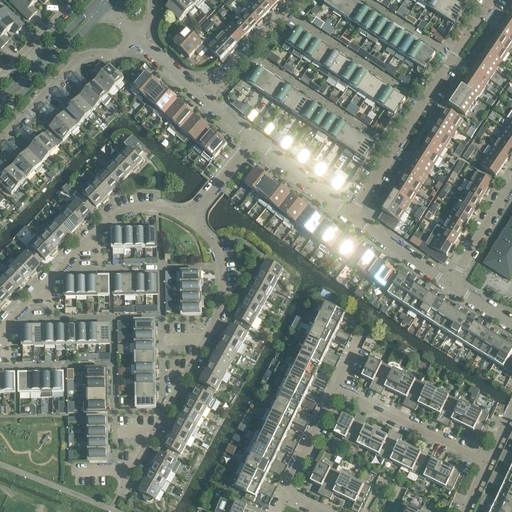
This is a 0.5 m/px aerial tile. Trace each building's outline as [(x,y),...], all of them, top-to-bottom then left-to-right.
[(36,4),(31,0),(12,0),(10,3),(29,21),(37,12),(34,10),(33,10),(31,8),(36,4)] [(187,14),(172,0),(165,0),(170,4),(166,9),(180,22),(187,14)] [(172,0),(187,14),(188,13),(191,14),(195,9),(194,7),(195,6),(188,0),(172,0)] [(188,0),(195,6),(198,9),(205,1),(204,0),(188,0)] [(266,0),(253,0),(252,2),(266,15),(271,10),(273,12),(275,9),(266,0)] [(266,0),(275,9),(278,6),(276,4),(280,0),(266,0)] [(327,0),(324,4),(325,5),(321,10),(322,10),(325,12),(327,11),(329,10),(330,8),(334,11),(340,0),(327,0)] [(340,0),(334,11),(343,17),(353,0),(340,0)] [(356,0),(353,0),(343,17),(352,23),(362,6),(356,3),(358,1),(356,0)] [(391,2),(387,0),(384,0),(382,4),(387,8),(391,2)] [(431,0),(427,7),(436,13),(444,0),(431,0)] [(444,0),(436,13),(445,19),(457,1),(455,0),(453,0),(453,1),(451,0),(444,0)] [(392,1),(388,8),(396,13),(400,6),(392,1)] [(447,27),(451,30),(454,25),(465,9),(459,5),(460,3),(457,1),(445,19),(449,21),(447,23),(447,25),(447,27)] [(252,2),(245,9),(260,24),(263,22),(261,20),(266,15),(252,2)] [(312,12),(317,15),(320,8),(315,5),(312,12)] [(362,6),(352,23),(361,28),(373,10),(370,8),(368,10),(362,6)] [(0,12),(0,25),(8,33),(12,28),(13,30),(13,32),(16,34),(24,26),(5,7),(0,12)] [(218,12),(218,13),(223,18),(226,15),(221,9),(218,12)] [(245,9),(237,17),(251,30),(256,25),(258,27),(260,24),(245,9)] [(367,38),(381,18),(375,14),(376,12),(373,10),(361,28),(358,32),(367,38)] [(237,17),(230,25),(245,40),(248,37),(246,36),(251,30),(237,17)] [(316,18),(312,24),(320,29),(324,24),(316,18)] [(376,45),(379,40),(391,22),(388,20),(387,22),(381,18),(367,38),(367,39),(376,45)] [(391,22),(379,40),(388,46),(399,30),(393,26),(394,24),(391,22)] [(424,32),(426,27),(428,25),(424,23),(421,23),(418,28),(424,32)] [(325,24),(321,30),(330,35),(333,30),(325,24)] [(511,29),(504,24),(498,33),(511,42),(511,29)] [(8,33),(0,25),(0,48),(1,50),(9,41),(7,39),(5,39),(3,37),(8,33)] [(230,25),(222,33),(238,48),(238,47),(236,45),(241,41),(243,43),(245,40),(230,25)] [(286,44),(282,49),(284,50),(286,51),(288,50),(290,49),(291,47),(295,50),(307,32),(304,30),(303,32),(296,28),(286,44)] [(180,52),(195,37),(186,29),(173,43),(179,48),(177,50),(180,52)] [(399,30),(388,46),(397,52),(409,34),(406,32),(405,34),(399,30)] [(304,56),(315,40),(309,36),(310,34),(307,32),(295,50),(292,54),(301,60),(304,56)] [(222,33),(215,40),(230,55),(238,48),(222,33)] [(511,42),(498,33),(492,42),(508,53),(511,46),(511,42)] [(340,41),(339,42),(348,47),(351,43),(353,40),(344,34),(341,38),(340,41)] [(409,34),(397,52),(406,58),(417,42),(411,38),(412,36),(409,34)] [(189,59),(195,52),(199,56),(208,47),(203,41),(201,43),(195,37),(180,52),(182,55),(184,53),(189,59)] [(215,40),(207,49),(222,64),(222,63),(230,55),(215,40)] [(315,40),(304,56),(313,62),(325,44),(322,42),(321,44),(315,40)] [(417,42),(406,58),(415,64),(427,46),(424,44),(423,46),(417,42)] [(492,42),(486,51),(502,62),(508,53),(492,42)] [(356,46),(351,43),(348,47),(357,53),(360,49),(360,48),(356,46)] [(325,44),(313,62),(322,68),(333,52),(327,48),(328,46),(325,44)] [(427,46),(415,64),(419,67),(418,68),(417,70),(418,72),(421,75),(424,70),(425,70),(435,54),(429,50),(430,48),(427,46)] [(357,53),(365,59),(369,54),(360,49),(357,53)] [(486,51),(480,60),(496,71),(502,62),(486,51)] [(322,68),(319,72),(328,78),(331,74),(343,56),(340,54),(339,56),(333,52),(322,68)] [(271,62),(275,56),(270,53),(266,58),(271,62)] [(375,66),(379,61),(373,57),(369,55),(366,59),(375,66)] [(331,74),(328,78),(337,84),(340,79),(350,63),(345,60),(346,58),(343,56),(331,74)] [(480,60),(474,69),(490,80),(496,71),(480,60)] [(379,61),(375,66),(384,71),(387,67),(383,64),(379,61)] [(340,79),(337,84),(346,90),(349,86),(361,68),(358,66),(357,68),(351,64),(350,63),(340,79)] [(99,65),(96,68),(116,88),(124,80),(123,78),(123,77),(123,76),(123,75),(122,74),(121,74),(120,73),(119,73),(118,74),(110,66),(106,71),(99,65)] [(259,65),(257,67),(248,81),(244,79),(234,90),(240,94),(244,88),(245,89),(248,90),(250,89),(251,88),(252,87),(256,89),(267,73),(261,69),(262,67),(259,65)] [(283,70),(292,75),(294,71),(286,65),(283,70)] [(99,78),(95,82),(109,95),(116,88),(96,68),(92,72),(99,78)] [(349,86),(358,92),(369,76),(363,72),(364,70),(361,68),(349,86)] [(484,89),(487,84),(490,80),(474,69),(468,78),(484,89)] [(388,74),(394,78),(397,74),(390,70),(388,74)] [(141,72),(129,85),(141,95),(155,78),(152,76),(151,78),(145,73),(143,75),(141,72)] [(267,73),(256,89),(265,95),(277,77),(274,75),(273,77),(267,73)] [(402,74),(398,80),(403,83),(406,78),(402,74)] [(358,92),(367,98),(379,79),(376,77),(375,79),(369,76),(358,92)] [(265,95),(274,101),(285,85),(279,81),(280,79),(277,77),(265,95)] [(146,105),(161,87),(156,83),(158,81),(155,78),(141,95),(137,99),(145,106),(146,105)] [(406,78),(403,83),(407,86),(411,81),(406,78)] [(468,78),(462,87),(478,98),(484,89),(468,78)] [(379,79),(367,98),(376,104),(387,87),(381,83),(382,81),(379,79)] [(112,99),(109,95),(95,82),(91,86),(85,80),(81,84),(101,103),(105,107),(112,99)] [(312,83),(309,87),(318,93),(319,91),(321,88),(313,82),(312,83)] [(81,84),(77,87),(84,94),(80,98),(94,111),(101,103),(81,84)] [(274,101),(283,107),(295,89),(292,87),(291,89),(285,85),(274,101)] [(322,87),(321,88),(319,91),(324,94),(328,88),(323,85),(322,87)] [(154,112),(157,109),(171,93),(168,90),(167,92),(161,87),(146,105),(154,112)] [(376,104),(385,109),(397,91),(394,89),(393,91),(387,87),(376,104)] [(454,95),(472,107),(478,98),(462,87),(456,96),(454,95)] [(283,107),(292,113),(303,97),(297,93),(298,91),(295,89),(283,107)] [(397,91),(385,109),(389,112),(388,113),(387,115),(388,118),(391,120),(391,121),(395,116),(405,100),(399,95),(400,93),(397,91)] [(171,93),(157,109),(161,113),(157,117),(161,121),(165,116),(178,102),(172,97),(174,95),(171,93)] [(337,103),(338,103),(340,100),(332,95),(329,100),(336,104),(337,103)] [(472,107),(454,95),(447,104),(465,116),(472,107)] [(69,96),(66,99),(86,119),(94,111),(80,98),(76,102),(69,96)] [(292,113),(301,119),(313,101),(310,99),(309,101),(303,97),(292,113)] [(86,119),(66,99),(62,103),(69,109),(65,113),(79,126),(86,119)] [(237,101),(234,105),(241,110),(244,106),(237,101)] [(301,119),(310,125),(321,109),(315,105),(316,103),(313,101),(301,119)] [(173,123),(188,107),(185,105),(183,106),(178,102),(165,116),(173,123)] [(169,128),(177,135),(194,116),(189,111),(190,110),(188,107),(173,123),(169,128)] [(248,119),(254,111),(250,108),(248,111),(244,108),(240,113),(244,116),(248,119)] [(310,125),(319,131),(331,113),(328,111),(327,113),(321,109),(310,125)] [(440,116),(438,118),(457,130),(463,121),(446,110),(442,117),(440,116)] [(54,111),(51,115),(71,134),(79,126),(65,113),(61,117),(54,111)] [(259,115),(254,111),(248,119),(256,126),(259,121),(256,118),(259,115)] [(325,142),(328,137),(339,121),(333,117),(334,115),(331,113),(319,131),(316,136),(325,142)] [(359,119),(364,122),(368,117),(363,114),(359,119)] [(71,134),(51,115),(47,118),(54,125),(49,129),(50,129),(44,135),(50,142),(56,136),(63,142),(71,134)] [(177,135),(176,137),(184,144),(190,138),(204,121),(201,119),(199,121),(194,116),(177,135)] [(368,117),(364,122),(370,126),(373,121),(368,117)] [(438,123),(435,129),(451,139),(457,130),(438,118),(436,122),(438,123)] [(198,145),(210,130),(205,126),(206,124),(204,121),(190,138),(198,145)] [(265,124),(261,121),(257,126),(261,130),(265,124)] [(328,137),(337,143),(349,125),(346,123),(345,125),(339,121),(328,137)] [(337,143),(346,149),(357,133),(351,129),(352,127),(349,125),(337,143)] [(385,130),(379,126),(376,131),(382,134),(385,130)] [(481,127),(477,137),(482,139),(486,129),(481,127)] [(429,134),(427,137),(445,148),(451,139),(435,129),(431,135),(429,134)] [(202,156),(220,136),(217,133),(216,135),(210,130),(198,145),(194,149),(202,156)] [(511,135),(505,130),(498,139),(511,148),(511,135)] [(282,138),(275,131),(270,136),(278,143),(282,138)] [(33,133),(29,137),(50,156),(57,148),(63,142),(56,136),(50,142),(44,135),(39,139),(33,133)] [(346,149),(355,155),(367,137),(364,135),(363,137),(357,133),(346,149)] [(214,159),(223,150),(227,145),(221,140),(223,138),(220,136),(202,156),(210,164),(214,159)] [(50,156),(29,137),(26,141),(32,147),(28,151),(42,164),(50,156)] [(352,160),(361,166),(362,166),(365,161),(376,145),(369,141),(370,139),(367,137),(355,155),(356,155),(352,160)] [(427,141),(423,147),(440,157),(445,148),(427,137),(425,140),(427,141)] [(511,148),(498,139),(492,148),(508,159),(511,153),(511,148)] [(291,153),(290,154),(294,157),(299,150),(295,147),(294,149),(291,153)] [(417,152),(415,155),(434,167),(440,157),(423,147),(419,153),(417,152)] [(143,162),(129,148),(121,156),(136,172),(139,169),(137,167),(143,162)] [(301,148),(296,156),(304,162),(310,155),(301,148)] [(492,148),(486,157),(502,168),(508,159),(492,148)] [(18,149),(14,153),(35,172),(42,164),(28,151),(24,155),(18,149)] [(35,172),(14,153),(11,156),(17,162),(13,166),(27,180),(35,172)] [(463,158),(468,161),(471,156),(466,153),(463,158)] [(415,160),(412,166),(428,176),(434,167),(415,155),(413,158),(415,160)] [(121,156),(113,164),(127,178),(132,173),(134,174),(136,172),(121,156)] [(502,168),(486,157),(480,166),(496,177),(502,168)] [(304,163),(309,167),(312,162),(307,158),(304,163)] [(453,173),(457,175),(465,163),(461,161),(453,173)] [(316,173),(322,165),(318,162),(316,165),(312,162),(309,167),(313,169),(312,170),(316,173)] [(3,164),(0,167),(0,168),(20,188),(27,180),(13,166),(9,171),(3,164)] [(127,178),(113,164),(106,172),(121,187),(124,184),(122,183),(127,178)] [(327,169),(322,165),(316,173),(321,177),(327,169)] [(406,170),(404,174),(422,185),(428,176),(412,166),(408,172),(406,170)] [(20,188),(0,168),(0,175),(2,178),(0,180),(0,184),(12,196),(20,188)] [(256,169),(252,174),(244,184),(253,191),(267,174),(264,171),(262,173),(256,169)] [(106,172),(98,180),(112,193),(117,188),(119,190),(121,187),(106,172)] [(325,180),(329,183),(335,175),(331,172),(325,180)] [(457,175),(453,173),(448,181),(452,184),(458,175),(457,175)] [(476,173),(470,183),(488,194),(490,191),(488,189),(492,183),(476,173)] [(267,174),(253,191),(262,197),(274,182),(268,178),(269,176),(267,174)] [(404,178),(400,184),(416,194),(422,185),(404,174),(402,177),(404,178)] [(441,175),(437,181),(439,183),(442,185),(446,179),(441,175)] [(112,193),(98,180),(91,187),(106,203),(109,200),(107,198),(112,193)] [(274,182),(262,197),(258,202),(267,209),(284,187),(281,185),(279,187),(274,182)] [(344,182),(338,190),(340,190),(340,191),(344,190),(347,188),(348,185),(344,182)] [(464,192),(480,202),(484,196),(486,197),(488,194),(470,183),(464,192)] [(76,194),(81,199),(92,210),(95,207),(96,209),(102,203),(104,205),(106,203),(91,187),(87,184),(82,190),(81,189),(80,189),(80,190),(79,190),(76,194)] [(416,194),(400,184),(396,190),(394,189),(392,192),(411,203),(416,194)] [(442,191),(447,194),(450,189),(444,186),(442,191)] [(284,187),(267,209),(275,215),(291,196),(285,191),(286,189),(284,187)] [(454,198),(458,201),(477,212),(479,209),(477,208),(480,202),(464,192),(459,189),(454,198)] [(447,194),(442,191),(438,196),(444,200),(447,194)] [(392,192),(387,201),(405,212),(411,203),(392,192)] [(291,196),(275,215),(284,222),(301,200),(298,198),(296,200),(291,196)] [(81,199),(78,201),(70,209),(85,224),(88,221),(86,220),(91,214),(90,213),(92,210),(81,199)] [(301,200),(284,222),(292,229),(296,224),(308,209),(302,204),(304,203),(301,200)] [(405,212),(387,201),(381,211),(391,217),(386,225),(394,232),(401,222),(399,221),(405,212)] [(453,210),(469,220),(473,214),(475,215),(477,212),(458,201),(453,210)] [(434,204),(430,209),(436,213),(439,207),(434,204)] [(70,209),(62,217),(76,230),(81,225),(83,227),(85,224),(70,209)] [(313,213),(308,209),(296,224),(304,231),(318,214),(315,211),(313,213)] [(453,210),(447,220),(466,231),(468,228),(466,226),(469,220),(453,210)] [(318,214),(304,231),(313,238),(325,222),(319,218),(321,216),(318,214)] [(76,230),(62,217),(55,224),(70,239),(73,237),(71,235),(76,230)] [(511,219),(491,252),(484,265),(511,281),(511,279),(511,219)] [(442,229),(458,239),(462,233),(464,234),(466,231),(447,220),(442,229)] [(325,222),(313,238),(322,244),(323,244),(335,227),(332,224),(330,227),(325,222)] [(55,224),(47,232),(61,245),(66,240),(68,242),(70,239),(55,224)] [(437,226),(431,235),(455,249),(457,246),(454,245),(458,239),(442,229),(437,226)] [(134,230),(135,249),(146,249),(145,227),(142,227),(142,230),(134,230)] [(149,227),(145,227),(146,249),(157,249),(157,229),(149,230),(149,227)] [(322,244),(319,249),(328,255),(331,250),(342,235),(337,231),(338,229),(335,227),(323,244),(322,244)] [(112,230),(112,231),(113,249),(124,249),(124,228),(120,228),(120,230),(112,230)] [(127,228),(124,228),(124,249),(135,249),(134,230),(127,230),(127,228)] [(61,245),(47,232),(40,240),(55,255),(58,252),(56,251),(61,245)] [(342,235),(331,250),(340,257),(353,239),(350,237),(348,239),(342,235)] [(420,250),(432,258),(436,251),(447,258),(451,251),(453,252),(455,249),(431,235),(427,242),(425,241),(420,250)] [(25,246),(29,250),(41,262),(44,260),(45,261),(51,256),(52,257),(55,255),(40,240),(35,236),(25,246)] [(410,243),(417,248),(420,244),(412,238),(410,243)] [(340,257),(349,263),(360,247),(354,243),(356,241),(353,239),(340,257)] [(360,247),(349,263),(358,269),(370,252),(367,250),(366,252),(360,247)] [(29,250),(27,253),(19,261),(34,276),(37,274),(35,272),(40,266),(39,265),(41,262),(29,250)] [(358,269),(366,276),(378,260),(372,256),(373,254),(370,252),(358,269)] [(378,260),(366,276),(375,282),(388,264),(385,262),(383,264),(378,260)] [(19,261),(11,269),(25,282),(30,277),(32,279),(34,276),(19,261)] [(261,267),(259,270),(278,280),(283,271),(267,261),(263,268),(261,267)] [(391,266),(388,264),(375,282),(384,288),(396,273),(389,268),(391,266)] [(25,282),(11,269),(4,277),(19,292),(22,289),(20,287),(25,282)] [(278,280),(259,270),(257,273),(259,275),(256,281),(273,290),(278,280)] [(405,270),(388,295),(396,300),(408,281),(405,279),(409,273),(405,270)] [(181,272),(181,284),(203,283),(203,280),(201,280),(201,272),(181,272)] [(135,277),(136,296),(146,296),(146,274),(142,274),(142,277),(135,277)] [(150,274),(146,274),(146,296),(158,296),(158,277),(150,277),(150,274)] [(87,278),(87,297),(98,297),(98,275),(94,275),(94,278),(87,278)] [(101,275),(98,275),(98,297),(109,297),(109,278),(101,278),(101,275)] [(121,277),(113,277),(113,297),(125,296),(124,275),(121,275),(121,277)] [(128,275),(124,275),(125,296),(136,296),(135,277),(128,277),(128,275)] [(408,281),(396,300),(403,305),(416,286),(412,284),(416,278),(412,275),(408,281)] [(65,297),(76,297),(76,276),(72,276),(72,278),(65,278),(65,297)] [(80,276),(76,276),(76,297),(87,297),(87,278),(80,278),(80,276)] [(4,277),(0,280),(0,288),(10,298),(15,293),(17,294),(19,292),(4,277)] [(250,286),(249,289),(267,299),(273,290),(256,281),(252,287),(250,286)] [(203,283),(181,284),(182,294),(201,294),(201,287),(203,287),(203,283)] [(423,291),(416,286),(403,305),(411,310),(423,291)] [(0,288),(0,303),(4,307),(7,305),(5,303),(10,298),(0,288)] [(267,299),(249,289),(247,292),(249,293),(246,300),(262,309),(267,299)] [(431,296),(418,315),(426,320),(438,301),(435,299),(439,293),(435,290),(430,296),(431,296)] [(411,310),(418,315),(431,296),(430,296),(423,291),(411,310)] [(201,294),(182,294),(182,305),(204,305),(203,301),(201,301),(201,294)] [(442,295),(438,301),(426,320),(433,325),(445,306),(442,304),(446,297),(442,295)] [(240,305),(238,308),(257,318),(262,309),(246,300),(242,306),(240,305)] [(326,304),(320,316),(340,325),(343,320),(347,322),(356,327),(359,321),(350,316),(326,304)] [(204,305),(182,305),(182,317),(201,316),(201,309),(204,309),(204,305)] [(453,311),(441,330),(449,335),(461,316),(457,313),(461,307),(457,305),(453,311)] [(433,325),(441,330),(453,311),(445,306),(433,325)] [(245,329),(247,326),(251,328),(257,318),(238,308),(236,311),(238,312),(235,319),(237,320),(235,323),(245,329)] [(461,316),(449,335),(456,340),(468,321),(465,318),(468,312),(464,309),(461,316)] [(468,321),(456,340),(464,345),(476,325),(472,323),(476,317),(472,314),(468,321)] [(340,338),(342,333),(338,331),(340,325),(320,316),(315,326),(340,338)] [(476,325),(464,345),(472,349),(484,330),(480,328),(484,322),(480,319),(476,325)] [(135,322),(135,333),(157,333),(157,329),(154,329),(154,321),(135,322)] [(225,331),(224,334),(242,344),(248,334),(244,332),(245,329),(235,323),(233,326),(231,325),(228,332),(225,331)] [(73,327),(66,327),(66,346),(66,351),(77,351),(77,346),(77,324),(73,324),(73,327)] [(77,324),(77,346),(88,346),(88,326),(81,327),(80,324),(77,324)] [(95,326),(88,326),(88,346),(99,345),(98,324),(95,324),(95,326)] [(98,324),(99,345),(110,345),(110,326),(102,326),(102,324),(98,324)] [(484,330),(472,349),(479,354),(491,335),(487,332),(491,326),(487,324),(484,330)] [(22,328),(22,329),(23,347),(34,347),(34,325),(30,325),(30,327),(22,328)] [(37,325),(34,325),(34,347),(45,346),(44,327),(37,327),(37,325)] [(52,327),(44,327),(45,346),(56,346),(55,325),(52,325),(52,327)] [(55,325),(56,346),(66,346),(66,327),(59,327),(59,325),(55,325)] [(315,326),(310,337),(330,347),(332,342),(337,344),(340,338),(315,326)] [(491,335),(479,354),(487,359),(499,339),(495,337),(499,331),(495,329),(491,335)] [(135,333),(135,344),(155,343),(154,336),(157,336),(157,333),(135,333)] [(237,354),(242,344),(224,334),(222,337),(224,338),(221,345),(237,354)] [(330,347),(310,337),(304,348),(329,360),(332,355),(327,352),(330,347)] [(487,359),(495,363),(507,344),(499,339),(487,359)] [(135,344),(136,355),(157,354),(157,350),(155,350),(155,343),(135,344)] [(511,347),(507,344),(495,363),(511,373),(511,368),(511,366),(511,347)] [(215,350),(213,353),(232,363),(237,354),(221,345),(217,351),(215,350)] [(304,348),(299,359),(319,369),(322,363),(326,365),(329,360),(304,348)] [(227,373),(232,363),(213,353),(211,356),(214,357),(210,363),(227,373)] [(136,355),(136,365),(155,365),(155,358),(157,358),(157,354),(136,355)] [(319,369),(299,359),(294,370),(318,381),(321,376),(317,374),(319,369)] [(376,393),(388,367),(381,363),(380,364),(370,360),(362,378),(373,383),(369,389),(376,393)] [(204,369),(203,372),(222,382),(227,373),(210,363),(207,370),(204,369)] [(136,365),(136,376),(158,376),(158,372),(155,372),(155,365),(136,365)] [(395,394),(404,376),(395,372),(396,370),(388,367),(376,393),(382,395),(385,389),(395,394)] [(87,381),(109,381),(109,377),(107,377),(107,369),(87,370),(87,381)] [(294,370),(289,380),(309,390),(311,385),(316,387),(318,381),(294,370)] [(31,394),(30,372),(27,372),(27,375),(19,375),(19,394),(31,394)] [(41,394),(41,375),(34,375),(34,372),(30,372),(31,394),(41,394)] [(41,394),(41,398),(52,398),(52,393),(52,394),(52,372),(48,372),(48,374),(41,375),(41,394)] [(64,393),(63,374),(56,374),(56,372),(52,372),(52,394),(64,393)] [(214,395),(216,392),(222,382),(203,372),(201,375),(203,376),(199,383),(203,385),(202,388),(214,395)] [(15,394),(15,375),(7,375),(7,373),(3,373),(4,394),(15,394)] [(136,376),(136,387),(155,387),(155,379),(158,379),(158,376),(136,376)] [(409,409),(422,383),(414,379),(413,381),(404,376),(395,394),(406,399),(403,406),(409,409)] [(309,390),(289,380),(283,391),(308,403),(311,398),(306,395),(309,390)] [(88,392),(107,391),(107,384),(109,384),(109,381),(87,381),(88,392)] [(422,383),(409,409),(415,412),(418,405),(429,410),(438,392),(429,388),(429,387),(422,383)] [(136,387),(136,398),(158,397),(158,394),(155,394),(155,387),(136,387)] [(190,395),(188,398),(207,408),(211,411),(217,401),(212,398),(214,395),(202,388),(200,392),(196,389),(192,396),(190,395)] [(88,403),(110,402),(109,398),(107,398),(107,391),(88,392),(88,403)] [(283,391),(278,402),(298,412),(301,406),(305,409),(308,403),(283,391)] [(438,392),(429,410),(439,416),(436,422),(442,425),(455,399),(447,396),(447,397),(438,392)] [(158,397),(136,398),(136,409),(156,409),(156,401),(158,401),(158,397)] [(185,409),(202,418),(207,408),(188,398),(186,401),(189,402),(185,409)] [(455,399),(442,425),(449,428),(452,421),(462,427),(471,409),(462,404),(463,403),(455,399)] [(88,403),(83,403),(84,414),(88,414),(107,414),(107,406),(110,406),(110,402),(88,403)] [(298,412),(278,402),(273,413),(297,425),(300,419),(295,417),(298,412)] [(178,417),(197,427),(202,418),(185,409),(182,415),(179,414),(178,417)] [(471,409),(462,427),(473,432),(470,438),(476,442),(489,416),(481,412),(480,413),(471,409)] [(266,423),(268,424),(288,433),(290,428),(295,430),(297,425),(273,413),(268,410),(262,421),(266,423)] [(343,440),(350,444),(363,418),(357,415),(354,422),(343,416),(334,434),(343,439),(343,440)] [(175,427),(191,437),(197,427),(178,417),(176,420),(178,421),(175,427)] [(88,418),(88,429),(110,429),(110,425),(107,425),(107,418),(88,418)] [(366,428),(369,421),(363,418),(350,444),(358,448),(359,446),(368,451),(377,433),(366,428)] [(288,433),(268,424),(262,434),(287,446),(289,441),(285,439),(288,433)] [(167,436),(186,446),(191,437),(175,427),(171,434),(169,432),(167,436)] [(88,429),(88,440),(108,440),(108,433),(110,433),(110,429),(88,429)] [(376,457),(384,460),(396,435),(390,431),(387,438),(377,433),(368,451),(377,455),(376,457)] [(257,432),(251,442),(277,455),(280,450),(284,452),(287,446),(262,434),(257,432)] [(401,467),(410,449),(399,444),(403,437),(396,435),(384,460),(392,464),(392,463),(401,467)] [(167,453),(179,459),(186,446),(167,436),(165,439),(168,440),(164,447),(168,449),(167,453)] [(88,440),(89,451),(110,451),(110,447),(108,447),(108,440),(88,440)] [(277,455),(251,442),(246,453),(252,456),(276,468),(279,463),(274,460),(277,455)] [(410,473),(417,477),(430,451),(424,448),(421,454),(410,449),(401,467),(410,472),(410,473)] [(108,462),(108,454),(110,454),(110,451),(89,451),(89,462),(108,462)] [(426,479),(435,484),(443,466),(433,460),(436,454),(430,451),(417,477),(425,480),(426,479)] [(153,462),(172,472),(179,459),(167,453),(165,456),(160,453),(157,460),(154,459),(153,462)] [(252,456),(247,467),(267,477),(269,471),(274,473),(276,468),(252,456)] [(150,473),(166,482),(172,472),(153,462),(151,465),(153,466),(150,473)] [(443,466),(435,484),(444,488),(443,489),(451,493),(464,467),(457,464),(454,471),(443,466)] [(318,495),(323,497),(324,498),(337,472),(329,468),(329,469),(319,465),(310,483),(321,488),(318,495)] [(267,477),(247,467),(241,478),(266,489),(268,484),(264,482),(267,477)] [(337,472),(324,498),(330,501),(334,494),(344,499),(353,481),(344,477),(345,476),(337,472)] [(166,482),(150,473),(146,479),(144,478),(142,481),(161,491),(166,482)] [(502,476),(500,482),(511,487),(511,474),(509,473),(507,479),(502,476)] [(241,478),(236,489),(247,494),(245,499),(254,503),(259,493),(263,495),(266,489),(241,478)] [(161,491),(142,481),(140,484),(143,485),(139,492),(144,494),(144,495),(144,496),(143,497),(144,498),(144,499),(144,500),(145,501),(146,502),(147,502),(148,503),(150,503),(151,503),(152,502),(153,501),(154,500),(156,501),(161,491)] [(353,481),(344,499),(355,504),(351,511),(353,511),(359,511),(371,488),(363,484),(362,486),(353,481)] [(511,487),(500,482),(497,487),(502,489),(499,495),(511,500),(511,487)] [(492,498),(490,504),(509,511),(511,511),(511,500),(499,495),(497,500),(492,498)] [(251,511),(246,510),(247,506),(236,501),(234,505),(220,500),(215,511),(251,511)]
